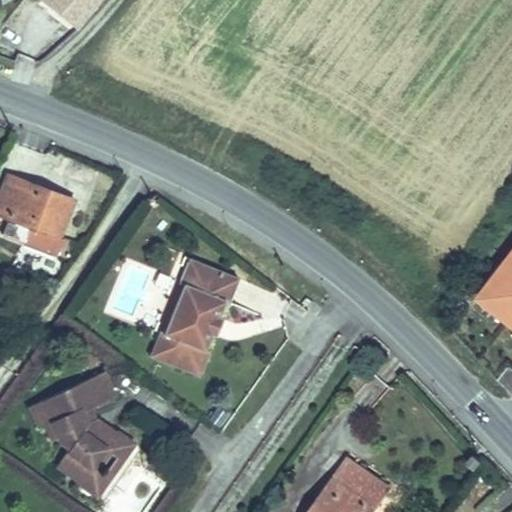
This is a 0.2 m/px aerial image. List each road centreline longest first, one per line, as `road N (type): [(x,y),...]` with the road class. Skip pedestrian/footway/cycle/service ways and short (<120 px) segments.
road 1 (tertiary): [(361,285),(217,191),(30,105)]
road 2 (unclassified): [(361,285),(199,511)]
road 3 (tertiary): [(511,441),(361,285)]
road 4 (unclassified): [(30,105),(46,71),(115,0)]
